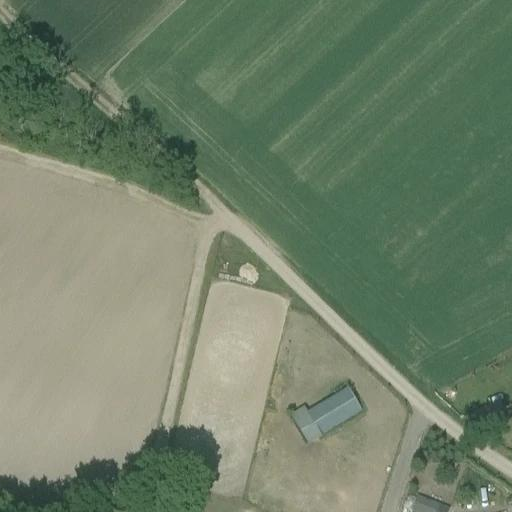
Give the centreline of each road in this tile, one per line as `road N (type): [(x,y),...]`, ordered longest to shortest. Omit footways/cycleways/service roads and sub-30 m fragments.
road 1 (track): [(214,210),(443,427),(511,476)]
road 2 (track): [(66,511),(131,500),(161,471),(198,245),(214,210)]
road 3 (track): [(214,210),(0,5)]
road 4 (track): [(0,154),(207,224)]
